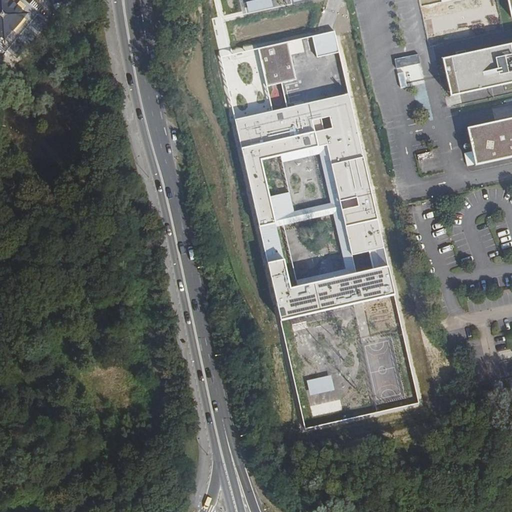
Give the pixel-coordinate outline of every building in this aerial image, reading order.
[(22,0),(0,0),(0,47),(5,51),(38,13),(22,0)] [(450,95),(511,81),(511,117),(467,127),(475,164),(511,156),(511,0),(507,0),(511,15),(511,42),(443,58),(450,95)] [(398,10),(408,52),(423,48),(414,6),(398,10)] [(338,53),(333,31),(324,34),(312,36),(317,57),(338,53)] [(281,83),(296,80),(290,55),(304,51),(301,39),(258,49),(267,87),(281,83)] [(409,55),(395,58),(397,68),(420,62),(419,53),(409,55)] [(273,111),(234,120),(280,320),(393,294),(347,94),(287,108),(273,111)]
